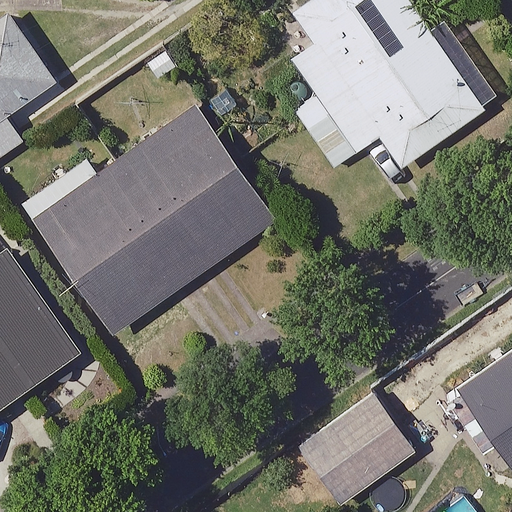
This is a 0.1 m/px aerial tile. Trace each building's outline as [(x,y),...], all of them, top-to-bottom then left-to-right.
[(488,104),(414,0),(300,0),(292,6),(315,38),(293,54),(359,148),(379,134),(401,164),(488,104)] [(58,73),(9,4),(0,11),(0,154),(27,136),(8,109),(58,73)] [(169,38),(143,57),(163,84),(189,65),(169,38)] [(279,214),(198,98),(32,214),(114,330),(279,214)] [(7,238),(0,243),(0,402),(84,342),(7,238)] [(511,341),(455,381),(511,461),(511,341)] [(378,388),(302,443),(343,500),(419,445),(378,388)]
